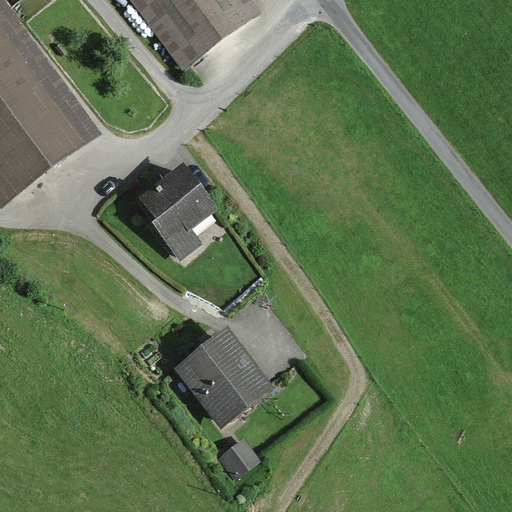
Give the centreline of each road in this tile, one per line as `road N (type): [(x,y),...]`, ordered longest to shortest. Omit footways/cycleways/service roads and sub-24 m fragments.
road 1 (tertiary): [(511,232),(324,0)]
road 2 (track): [(91,0),(198,118)]
